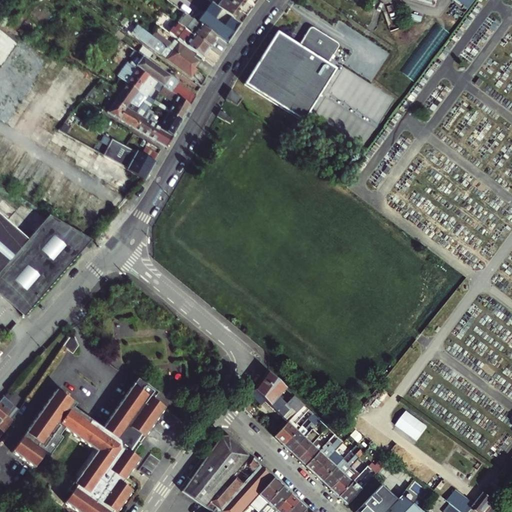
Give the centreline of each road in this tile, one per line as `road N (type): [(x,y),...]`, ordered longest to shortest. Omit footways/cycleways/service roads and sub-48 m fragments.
road 1 (residential): [(274,0),(115,246)]
road 2 (residential): [(221,408),(253,361),(115,246)]
road 3 (unknown): [(400,394),(388,429),(468,490),(479,490),(499,464)]
road 4 (residential): [(115,246),(0,377)]
road 5 (residential): [(221,408),(330,511)]
road 6 (residential): [(148,511),(221,408)]
